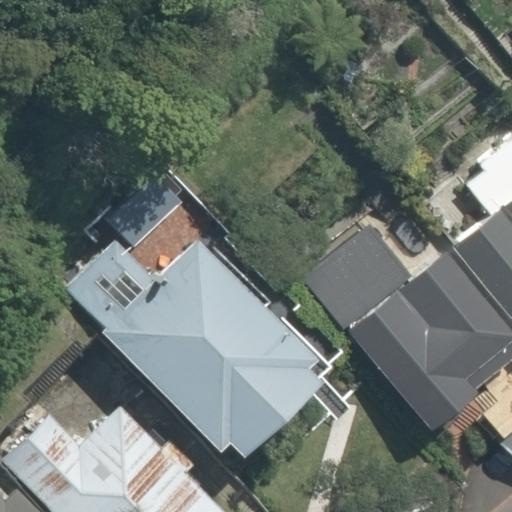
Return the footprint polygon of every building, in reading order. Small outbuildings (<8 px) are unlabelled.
[(463,153),(404,202),(407,205),(448,255),(511,333),(511,119),(500,106),(455,143),(463,153)] [(371,221),(306,275),(427,421),(511,351),(511,333),(448,255),(440,262),(395,209),(375,225),(371,221)] [(325,370),(180,229),(143,267),(102,228),(50,282),(236,462),(325,370)] [(0,262),(9,250),(0,243),(0,262)] [(167,429),(155,440),(82,363),(0,442),(0,457),(52,511),(224,511),(189,474),(200,463),(167,429)] [(43,511),(17,483),(0,498),(0,511),(43,511)]
